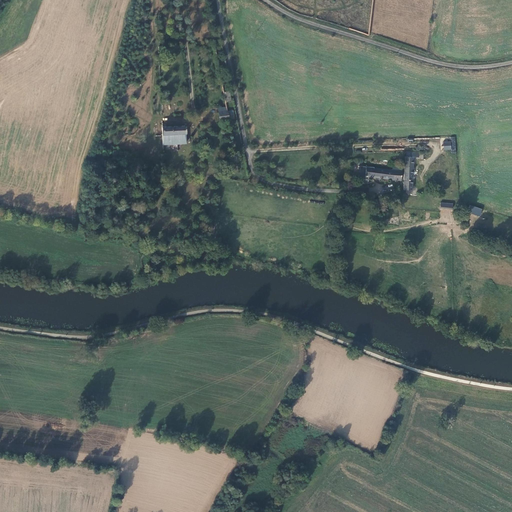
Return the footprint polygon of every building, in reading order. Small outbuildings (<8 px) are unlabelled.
[(220,121),(229,120),(228,119),(227,111),(219,112),(220,121)] [(185,127),(163,127),(163,145),(185,144),(185,127)] [(407,157),(406,157),(405,166),(404,181),(403,190),(411,190),(414,158),(407,157)] [(229,164),(230,171),(238,170),(237,163),(229,164)] [(374,168),(359,167),(359,170),(360,170),(360,175),(361,178),(362,180),(362,182),(368,183),(369,177),(401,181),(402,172),(374,169),(374,168)] [(480,216),(482,209),(469,204),(467,212),(480,216)]
